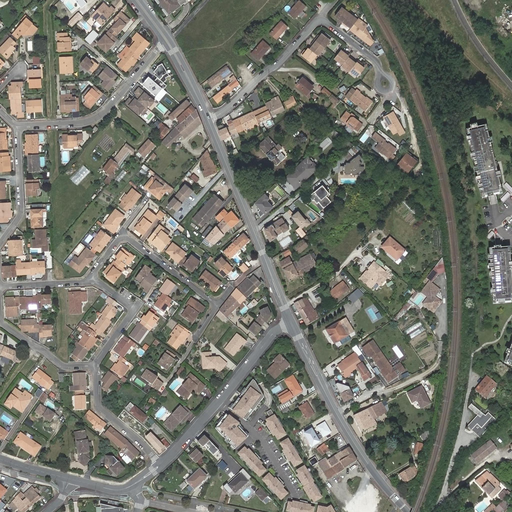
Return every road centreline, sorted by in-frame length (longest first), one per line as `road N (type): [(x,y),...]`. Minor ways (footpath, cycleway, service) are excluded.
road 1 (track): [(64,365),(44,7),(52,0)]
road 2 (residential): [(208,119),(277,65),(316,21),(378,62),(383,75)]
road 3 (residential): [(288,323),(160,464)]
road 4 (residential): [(164,44),(95,119),(16,126)]
road 5 (residential): [(90,278),(123,237),(217,304)]
road 6 (tertiary): [(264,260),(208,119)]
road 7 (residential): [(95,364),(98,405),(160,464)]
road 8 (residential): [(16,126),(21,211),(0,242)]
road 9 (residential): [(90,278),(134,309),(95,364)]
